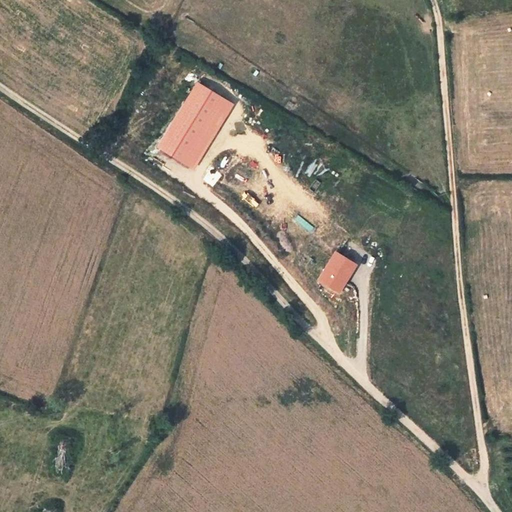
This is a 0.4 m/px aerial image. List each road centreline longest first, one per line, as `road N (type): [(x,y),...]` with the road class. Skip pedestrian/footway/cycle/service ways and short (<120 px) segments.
road 1 (track): [(0,88),(227,242),(479,489)]
road 2 (track): [(429,0),(479,489)]
